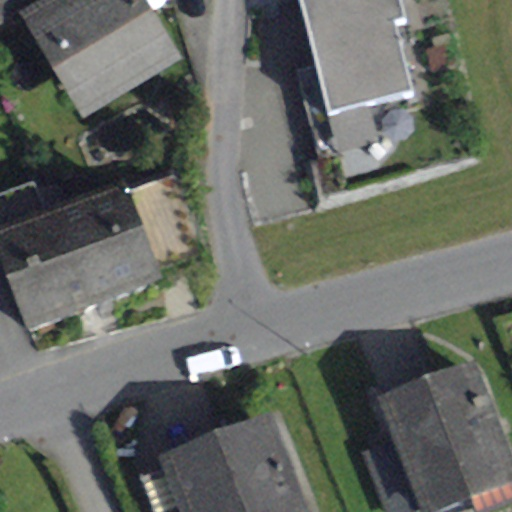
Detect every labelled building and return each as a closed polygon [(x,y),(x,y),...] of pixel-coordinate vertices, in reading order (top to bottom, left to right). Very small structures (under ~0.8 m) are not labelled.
[(0,0),(0,18),(14,11),(12,8),(27,0),(0,0)] [(166,59),(131,0),(54,0),(33,12),(86,105),(166,59)] [(413,98),(395,28),(406,25),(399,0),(303,0),(298,1),(316,69),(297,74),(319,161),(379,146),(369,109),(413,98)] [(91,185),(44,193),(58,219),(93,308),(207,260),(174,175),(98,204),(91,185)] [(34,189),(0,201),(0,252),(30,333),(93,308),(58,219),(44,193),(36,194),(34,189)] [(436,511),(511,483),(470,376),(385,409),(400,446),(369,458),(380,488),(364,494),(370,511),(409,511),(423,507),(425,511),(436,511)] [(298,511),(268,433),(142,482),(153,511),(298,511)] [(469,511),(475,510),(475,511),(497,511),(511,506),(511,484),(511,483),(436,511),(469,511)]
